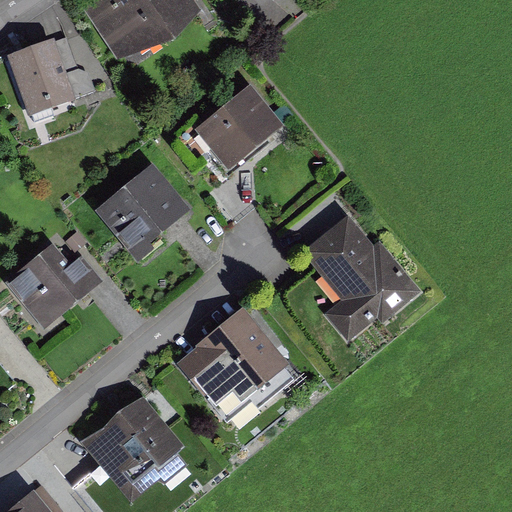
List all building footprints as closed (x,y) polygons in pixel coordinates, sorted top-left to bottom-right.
[(99,0),(98,2),(130,51),(185,32),(204,7),(199,0),(99,0)] [(24,48),(43,114),(90,100),(71,35),(24,48)] [(259,87),(210,124),(238,160),(287,124),(259,87)] [(163,169),(112,208),(145,250),(196,211),(163,169)] [(417,285),(360,216),(323,247),(361,292),(346,304),(365,328),(417,285)] [(24,273),(56,315),(101,280),(68,238),(24,273)] [(298,359),(254,304),(199,347),(244,402),(298,359)] [(49,347),(66,370),(112,336),(95,314),(49,347)] [(100,434),(144,485),(189,446),(144,395),(100,434)] [(64,511),(49,492),(24,511),(64,511)]
